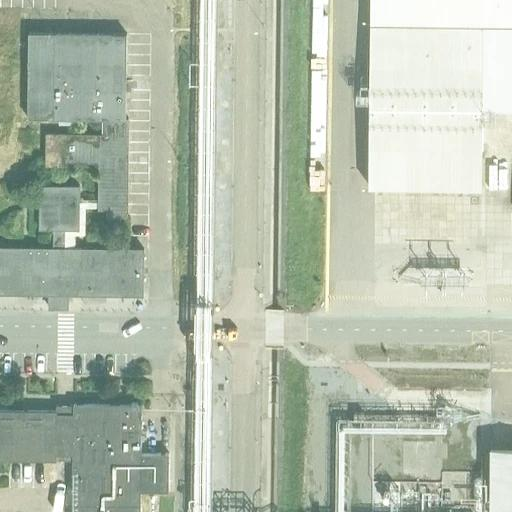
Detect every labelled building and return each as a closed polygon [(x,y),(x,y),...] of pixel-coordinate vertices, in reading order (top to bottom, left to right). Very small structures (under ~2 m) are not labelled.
[(169,0),(169,8),(178,8),(177,0),(169,0)] [(511,0),(370,0),(367,186),(481,187),(482,106),(511,106),(511,0)] [(99,165),(98,209),(107,209),(107,218),(126,218),(127,118),(125,118),(126,34),(28,32),(27,118),(105,119),(104,135),(46,135),(46,164),(99,165)] [(0,126),(23,127),(23,72),(0,72),(0,126)] [(142,295),(143,248),(63,248),(63,229),(78,229),(78,186),(40,186),(39,229),(54,229),(53,248),(0,247),(0,293),(48,294),(48,308),(67,308),(67,294),(142,295)] [(434,199),(434,210),(459,210),(459,199),(434,199)] [(141,405),(137,405),(137,402),(131,402),(131,405),(73,404),(73,405),(56,405),(56,411),(0,410),(0,459),(72,460),(71,511),(139,511),(140,491),(168,491),(168,453),(140,453),(141,405)] [(328,511),(352,511),(353,418),(419,419),(419,404),(347,403),(346,507),(329,507),(328,511)] [(511,429),(502,429),(502,500),(511,499),(511,429)]
